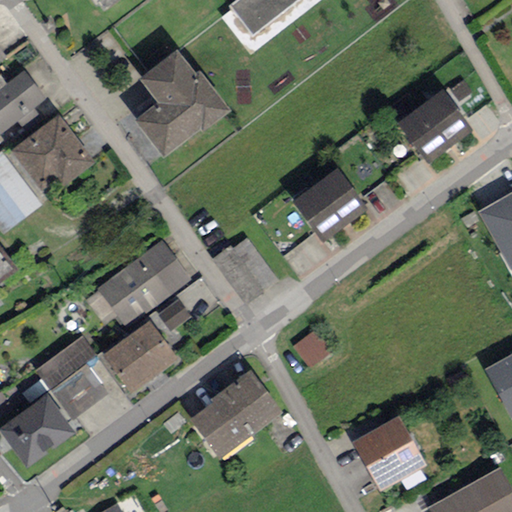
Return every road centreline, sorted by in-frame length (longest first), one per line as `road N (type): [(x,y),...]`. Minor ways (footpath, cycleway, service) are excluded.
road 1 (unclassified): [(256,334),(8,0)]
road 2 (residential): [(511,139),(256,334)]
road 3 (residential): [(256,334),(27,499)]
road 4 (residential): [(256,334),(356,511)]
road 5 (residential): [(445,0),(511,123)]
